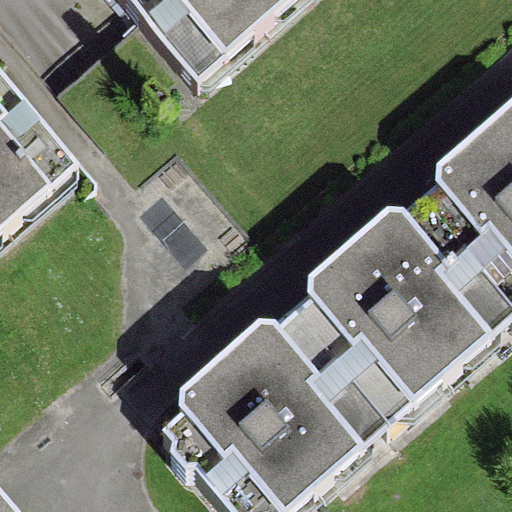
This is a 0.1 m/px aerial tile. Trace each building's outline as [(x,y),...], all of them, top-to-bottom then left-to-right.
[(107,0),(193,98),(305,0),(107,0)] [(0,244),(44,206),(27,187),(55,164),(0,100),(0,244)] [(436,212),(419,226),(507,328),(511,323),(511,126),(434,194),(433,208),(436,212)] [(308,322),(291,337),(366,424),(365,425),(378,440),(405,416),(409,420),(484,355),(481,350),(507,328),(419,226),(401,242),(398,239),(383,238),(307,305),(306,319),(308,322)] [(181,486),(191,485),(214,511),(302,511),(357,465),(341,446),(365,425),(366,424),(291,337),(273,354),(269,350),(255,349),(178,415),(177,429),(180,433),(161,450),(171,461),(168,471),(181,486)]
